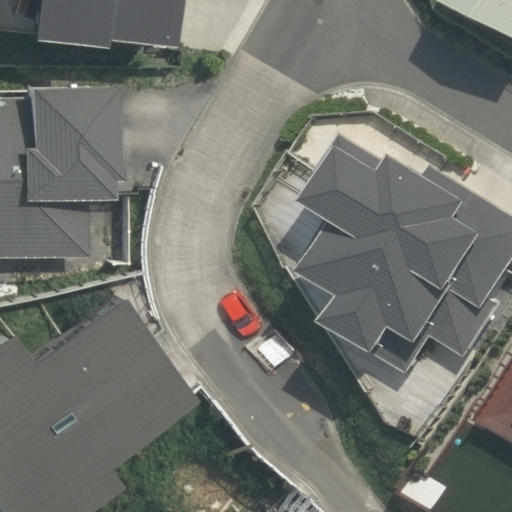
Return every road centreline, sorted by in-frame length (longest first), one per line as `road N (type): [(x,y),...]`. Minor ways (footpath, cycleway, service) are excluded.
road 1 (residential): [(377,511),(221,325),(207,285),(209,209),(330,7)]
road 2 (residential): [(511,117),(330,7)]
